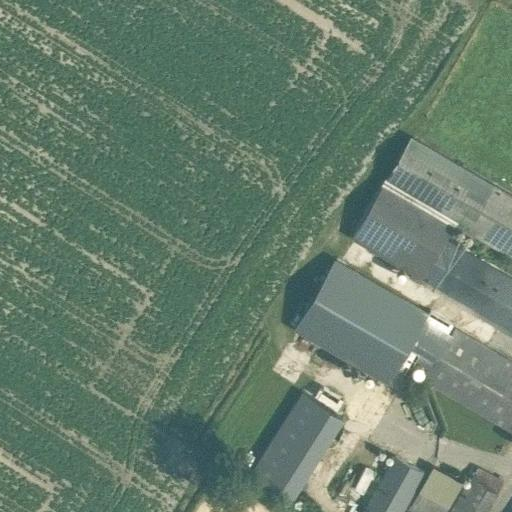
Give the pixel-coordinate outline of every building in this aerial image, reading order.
[(511,194),(410,135),(374,197),(444,238),(454,220),(511,254),(511,194)] [(374,197),(352,236),(411,270),(408,274),(511,334),(511,277),(444,238),(374,197)] [(335,256),(293,326),(296,328),(387,381),(400,359),(410,343),(428,312),(429,311),(335,256)] [(428,312),(410,343),(434,358),(450,332),(448,331),(453,322),(430,309),(430,310),(429,311),(428,312)] [(511,361),(453,327),(424,377),(511,428),(511,361)] [(305,387),(259,468),(303,493),(350,413),(305,387)] [(363,511),(399,511),(422,471),(395,456),(363,511)] [(410,503),(425,511),(443,511),(462,480),(433,464),(410,503)] [(449,511),(483,511),(501,480),(476,466),(449,511)]
